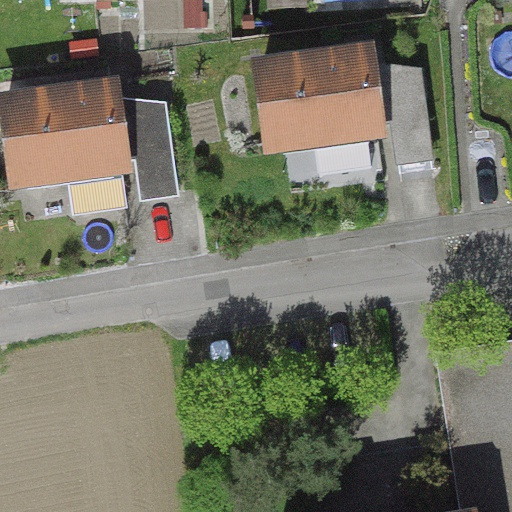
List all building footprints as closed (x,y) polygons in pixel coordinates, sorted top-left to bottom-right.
[(257,73),(267,148),(373,133),(367,91),(363,68),(362,58),(257,73)] [(392,106),(418,102),(414,75),(387,71),(392,106)] [(68,209),(78,216),(120,210),(114,169),(118,168),(117,163),(109,104),(107,93),(2,108),(12,183),(64,176),(68,209)] [(137,140),(163,137),(159,109),(132,107),(137,140)] [(511,511),(511,370),(502,372),(499,351),(437,361),(450,439),(459,511),(511,511)]
